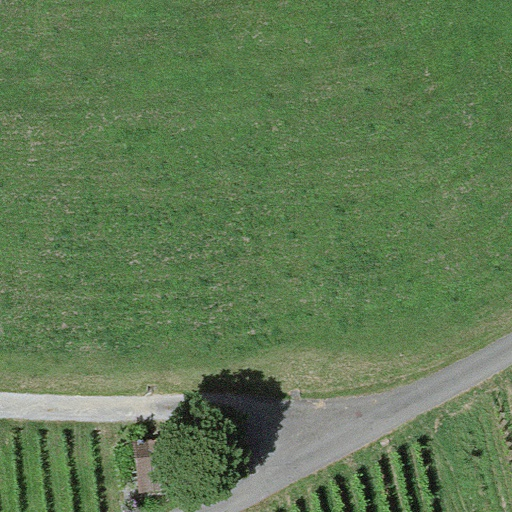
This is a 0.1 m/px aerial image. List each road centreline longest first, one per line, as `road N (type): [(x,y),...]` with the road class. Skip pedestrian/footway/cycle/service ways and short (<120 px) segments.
road 1 (track): [(511,344),(186,511)]
road 2 (track): [(297,457),(256,412),(0,406)]
